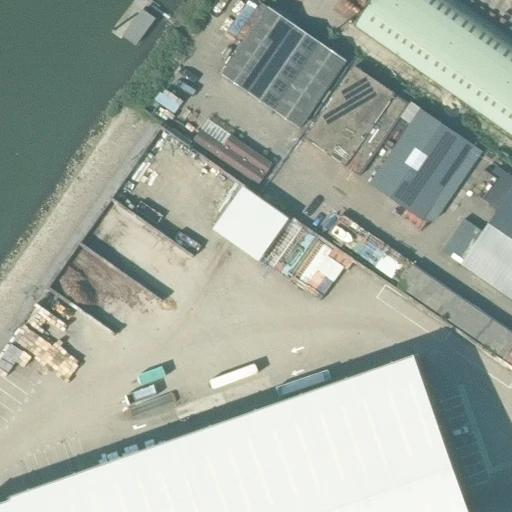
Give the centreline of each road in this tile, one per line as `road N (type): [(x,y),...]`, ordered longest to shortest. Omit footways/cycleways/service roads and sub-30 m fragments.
road 1 (unknown): [(0,445),(27,421),(98,384),(272,327),(340,318),(418,332),(511,399)]
road 2 (unknown): [(511,311),(191,82)]
